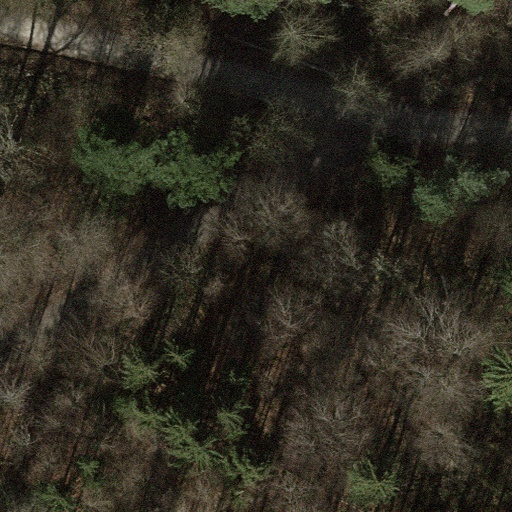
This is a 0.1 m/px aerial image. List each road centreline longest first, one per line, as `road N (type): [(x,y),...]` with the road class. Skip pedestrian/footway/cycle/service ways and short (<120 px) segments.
road 1 (track): [(394,118),(0,353)]
road 2 (track): [(394,118),(0,23)]
